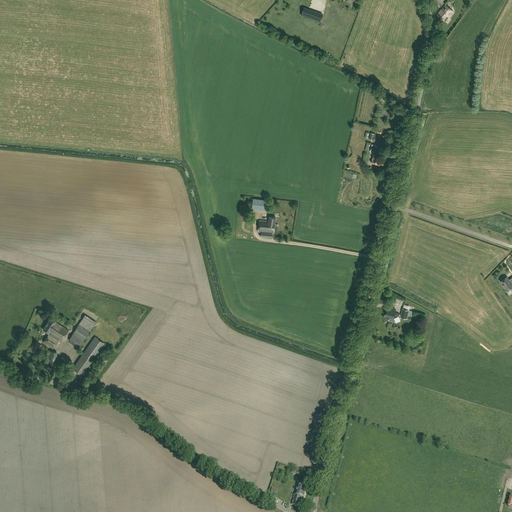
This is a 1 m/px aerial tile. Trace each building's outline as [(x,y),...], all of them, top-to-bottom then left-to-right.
[(446,4),(437,14),(445,21),(448,18),(447,17),(453,10),(446,4)] [(323,15),(315,13),(313,19),(321,22),(323,15)] [(385,159),(377,157),(377,156),(373,155),(371,163),(378,165),(378,164),(383,165),(385,159)] [(267,200),(253,199),(251,209),(266,210),(267,200)] [(273,233),(274,224),(275,217),(268,216),(268,221),(259,220),(258,231),(261,231),(260,236),(271,237),(272,233),(273,233)] [(511,277),(509,279),(507,276),(500,281),(507,290),(511,286),(511,277)] [(390,317),(389,318),(390,321),(394,322),(395,320),(394,318),(394,315),(398,316),(399,313),(395,312),(396,310),(394,309),(390,308),(388,308),(385,315),(390,317)] [(409,310),(403,308),(401,316),(407,318),(408,314),(411,315),(412,311),(409,310)] [(79,347),(96,321),(85,314),(68,340),(79,347)] [(62,339),(68,330),(55,321),(56,320),(50,317),(43,329),(48,332),(49,331),(62,339)] [(53,348),(59,339),(49,333),(43,342),(53,348)] [(104,343),(95,336),(72,368),(82,375),(104,343)] [(57,352),(50,350),(47,364),(54,365),(57,352)] [(298,485),(295,495),(294,494),(293,497),(294,498),(292,504),(299,506),(302,497),(304,497),(306,487),(298,485)]
